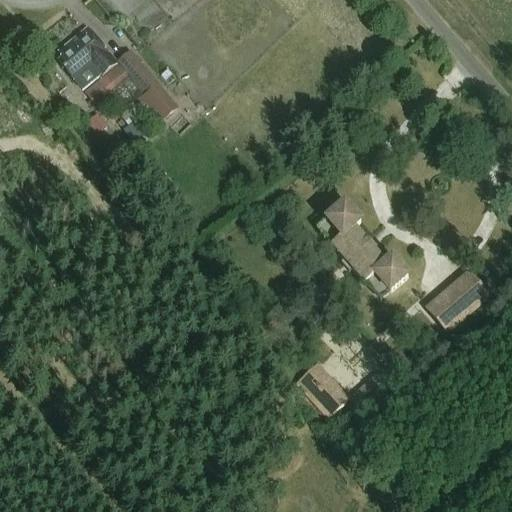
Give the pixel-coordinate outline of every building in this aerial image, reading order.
[(103,80),(117,68),(87,32),(58,56),(63,62),(58,66),(82,94),(102,78),(103,80)] [(178,110),(130,53),(118,63),(146,96),(135,106),(155,130),(178,110)] [(107,130),(97,119),(88,127),(98,138),(107,130)] [(134,147),(146,138),(136,124),(123,133),(134,147)] [(386,267),(355,231),(361,226),(345,208),(327,223),(341,240),(331,249),(365,288),(375,279),(390,296),(408,280),(392,262),(386,267)] [(447,339),(491,301),(469,275),(425,312),(447,339)] [(387,367),(349,402),(361,415),(399,381),(387,367)]
